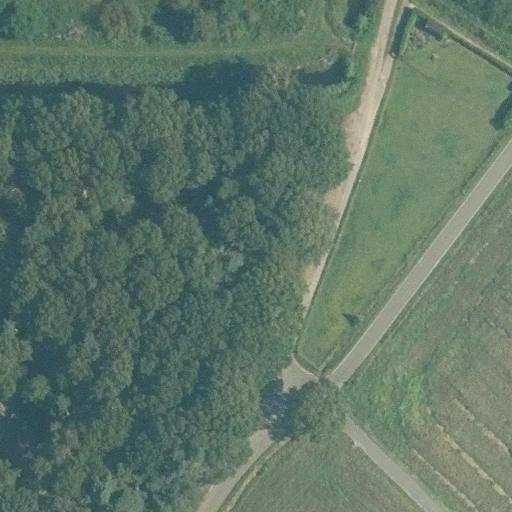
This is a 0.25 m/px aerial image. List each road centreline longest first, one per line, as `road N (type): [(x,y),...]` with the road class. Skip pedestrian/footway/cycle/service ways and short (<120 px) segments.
road 1 (track): [(389,0),(280,378),(275,429)]
road 2 (unclassified): [(317,399),(370,346),(511,155)]
road 3 (unclassified): [(430,511),(317,399)]
road 4 (unclassified): [(215,511),(259,443),(317,399)]
